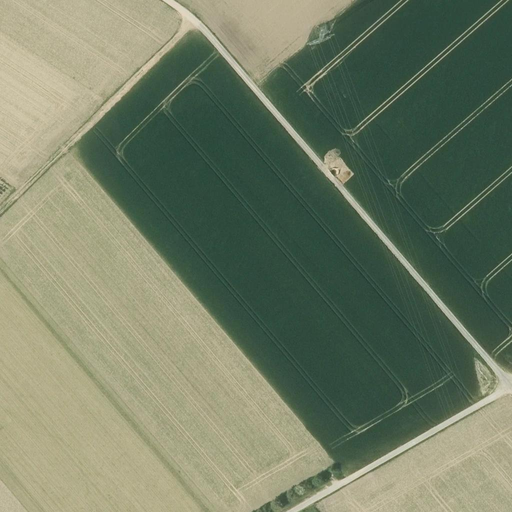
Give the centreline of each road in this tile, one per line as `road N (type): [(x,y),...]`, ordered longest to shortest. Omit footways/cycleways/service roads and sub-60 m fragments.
road 1 (track): [(511,389),(194,20),(165,0)]
road 2 (track): [(194,20),(0,214)]
road 3 (track): [(511,387),(293,511)]
